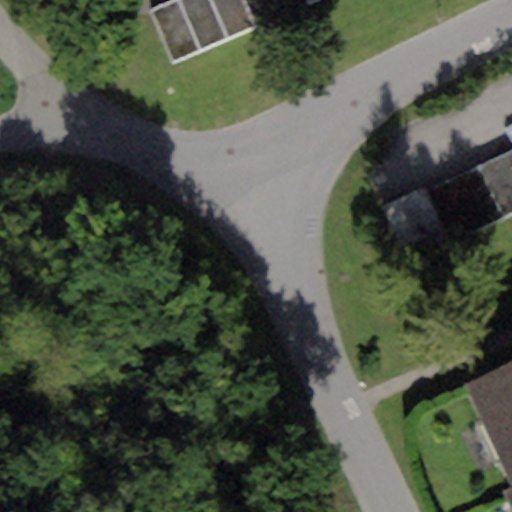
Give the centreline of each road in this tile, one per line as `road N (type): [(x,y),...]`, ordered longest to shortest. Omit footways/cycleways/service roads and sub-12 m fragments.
road 1 (residential): [(385,511),(222,175)]
road 2 (residential): [(222,175),(430,56),(511,20)]
road 3 (residential): [(222,175),(59,104),(0,33)]
